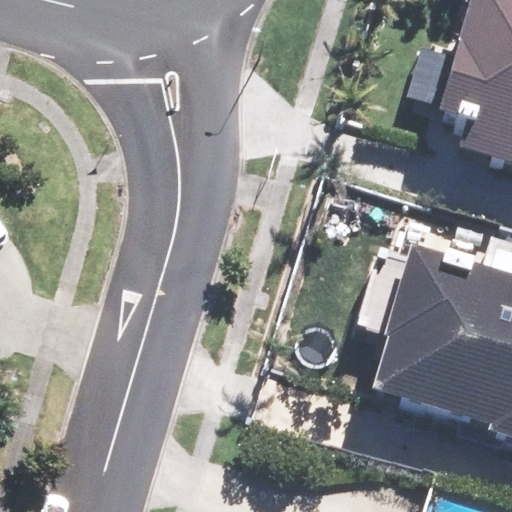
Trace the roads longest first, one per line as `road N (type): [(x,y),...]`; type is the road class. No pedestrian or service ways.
road 1 (residential): [(164,33),(174,182),(79,511)]
road 2 (residential): [(46,0),(164,33)]
